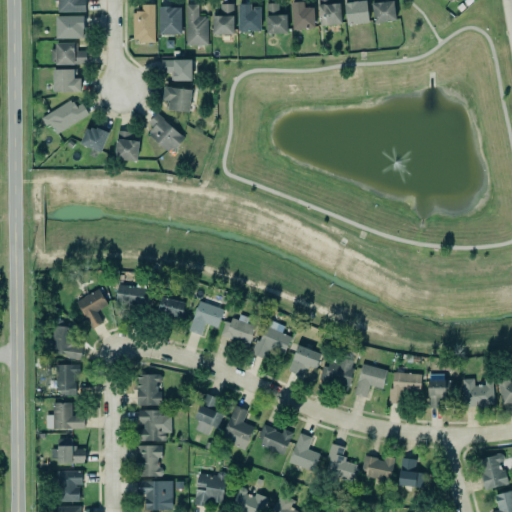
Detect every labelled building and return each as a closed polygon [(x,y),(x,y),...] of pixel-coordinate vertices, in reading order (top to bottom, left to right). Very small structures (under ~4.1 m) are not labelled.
[(55,0),(56,13),(85,12),(84,0),(55,0)] [(289,1),(302,0),(302,6),(312,5),(313,26),(308,27),(308,28),(304,28),(304,27),(300,27),(298,29),(294,30),(292,28),(290,28),(289,1)] [(330,0),(331,3),(339,3),(340,23),(318,25),(317,0),(330,0)] [(341,0),(365,0),(369,22),(345,25),(341,0)] [(372,22),(394,19),(391,0),(374,0),(374,1),(370,2),(372,22)] [(263,2),(264,32),(285,31),(284,13),(277,14),(277,1),(263,2)] [(218,3),(231,2),(232,32),(210,33),(210,14),(218,14),(218,3)] [(154,5),(141,5),(141,12),(133,12),(132,42),(153,42),(154,5)] [(156,5),(157,33),(179,33),(178,6),(168,6),(168,5),(156,5)] [(185,46),(207,45),(206,17),(197,17),(197,5),(184,5),(185,46)] [(237,32),(260,32),(260,5),(237,5),(237,32)] [(53,15),(81,15),(82,37),(54,37),(53,15)] [(75,42),(75,50),(84,50),(84,64),(53,64),(53,61),(49,61),(48,48),(53,48),(53,42),(75,42)] [(160,60),(160,74),(169,74),(170,81),(191,81),(191,60),(160,60)] [(51,68),(51,91),(79,90),(78,77),(71,77),(71,73),(75,73),(74,67),(51,68)] [(187,111),(188,97),(189,96),(190,91),(189,90),(189,89),(162,86),(161,99),(167,99),(166,102),(164,102),(163,108),(187,111)] [(38,117),(43,125),(47,123),(54,133),(86,114),(80,102),(74,106),(71,100),(69,102),(68,99),(38,117)] [(183,136),(154,114),(147,124),(152,127),(146,136),(170,153),(183,136)] [(104,127),(108,128),(98,151),(77,143),(84,127),(88,129),(89,126),(94,128),(94,126),(103,130),(104,127)] [(136,162),(139,139),(130,138),(131,132),(117,131),(113,159),(136,162)] [(133,286),(116,283),(113,302),(125,304),(125,307),(129,308),(128,315),(142,317),(143,304),(141,303),(141,302),(149,303),(150,292),(143,291),(144,282),(134,281),(133,286)] [(72,300),(89,330),(102,323),(95,311),(106,304),(99,292),(102,291),(99,285),(72,300)] [(184,302),(159,298),(156,313),(181,318),(184,302)] [(200,335),(204,324),(216,328),(223,309),(197,301),(187,331),(200,335)] [(225,319),(218,336),(247,347),(255,327),(246,323),(248,318),(238,315),(236,323),(225,319)] [(290,337),(280,334),(283,326),(265,320),(253,355),(263,359),(265,351),(283,357),(290,337)] [(51,324),(70,326),(68,339),(72,339),(71,344),(80,346),(78,358),(64,356),(65,354),(41,350),(43,338),(49,339),(51,324)] [(287,371),(302,377),(306,366),(314,369),(320,354),(297,345),(287,371)] [(354,361),(339,357),(337,364),(324,361),(319,380),(338,385),(336,391),(345,393),(354,361)] [(53,364),(77,363),(77,374),(71,374),(71,381),(73,382),(73,387),(65,387),(66,389),(53,389),(53,364)] [(359,363),(385,369),(380,387),(368,384),(363,397),(351,393),(359,363)] [(134,372),(134,404),(159,403),(159,390),(154,390),(154,381),(160,381),(160,372),(134,372)] [(389,404),(401,404),(402,392),(419,393),(420,374),(390,373),(389,404)] [(458,377),(460,406),(486,405),(485,404),(492,403),(491,378),(489,376),(484,377),(482,378),(482,383),(472,384),(472,377),(458,377)] [(426,380),(449,379),(450,394),(440,394),(440,406),(426,406),(426,380)] [(500,404),(511,402),(511,379),(497,381),(500,404)] [(207,435),(210,427),(216,429),(222,415),(214,412),(218,399),(204,394),(194,420),(197,421),(193,430),(207,435)] [(50,402),(69,401),(69,415),(81,414),(82,428),(50,428),(50,402)] [(232,404),(245,409),(240,421),(252,426),(242,449),(218,438),(232,404)] [(135,409),(159,409),(159,430),(163,430),(163,439),(134,440),(135,427),(141,427),(141,423),(136,423),(135,409)] [(284,454),(290,432),(281,430),(281,431),(262,426),(256,446),(284,454)] [(317,453),(307,450),(310,437),(296,433),(288,464),(313,471),(317,453)] [(84,462),(84,447),(71,448),(71,439),(57,439),(57,449),(50,449),(50,463),(84,462)] [(349,481),(323,473),(328,457),(324,456),(328,442),(342,446),(339,455),(344,456),(343,460),(354,463),(349,481)] [(160,446),(136,445),(136,476),(161,477),(162,467),(159,467),(160,446)] [(476,460),(484,491),(507,484),(502,466),(504,465),(501,453),(476,460)] [(360,468),(367,469),(365,476),(389,482),(394,459),(384,456),(383,460),(363,456),(360,468)] [(415,460),(400,458),(397,485),(421,488),(423,473),(413,473),(415,460)] [(78,483),(79,470),(55,470),(55,472),(54,473),(53,475),(55,478),(55,501),(76,501),(76,486),(72,486),(72,483),(78,483)] [(221,504),(225,473),(216,472),(215,476),(196,473),(192,505),(206,507),(207,502),(221,504)] [(134,493),(143,493),(143,509),(161,509),(161,493),(159,493),(159,490),(161,490),(161,480),(134,480),(135,489),(133,489),(134,493)] [(234,511),(261,511),(266,500),(245,491),(246,489),(238,486),(229,510),(234,511)] [(497,510),(490,511),(511,511),(511,495),(511,491),(493,495),(497,510)] [(297,511),(289,507),(293,500),(279,492),(267,511),(297,511)]
